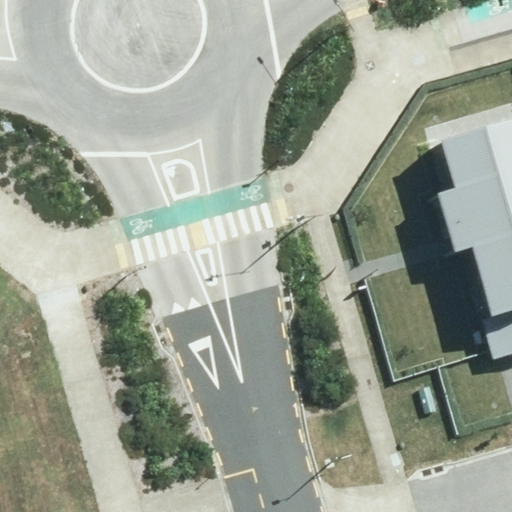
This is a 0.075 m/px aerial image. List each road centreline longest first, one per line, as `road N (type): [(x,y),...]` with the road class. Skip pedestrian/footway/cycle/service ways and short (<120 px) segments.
road 1 (residential): [(244,397),(88,77)]
road 2 (residential): [(231,45),(234,136),(255,265),(244,397)]
road 3 (tertiary): [(231,45),(200,83),(179,94),(131,98),(88,77)]
road 4 (residential): [(355,511),(511,467)]
